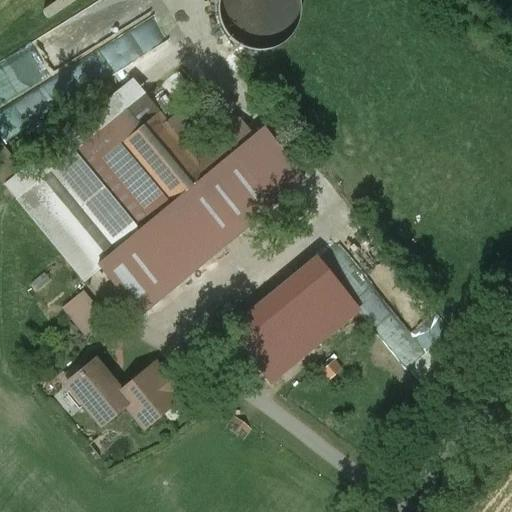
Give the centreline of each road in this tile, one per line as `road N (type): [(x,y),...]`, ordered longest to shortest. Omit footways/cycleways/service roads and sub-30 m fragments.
road 1 (unclassified): [(511,356),(398,511)]
road 2 (track): [(202,0),(211,34),(304,153)]
